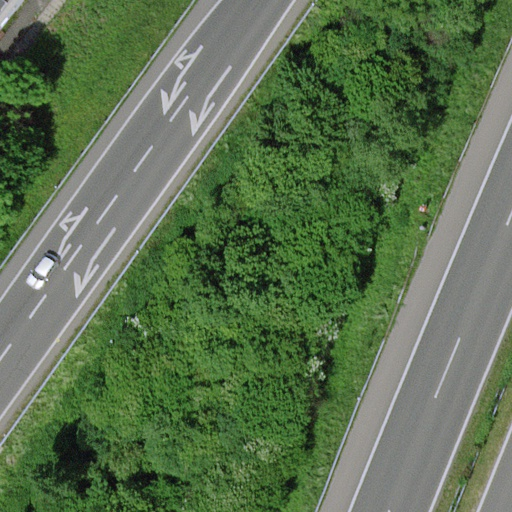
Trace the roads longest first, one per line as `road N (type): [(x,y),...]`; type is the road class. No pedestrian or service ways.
road 1 (motorway): [(254,0),(0,358)]
road 2 (motorway): [(511,216),(391,511)]
